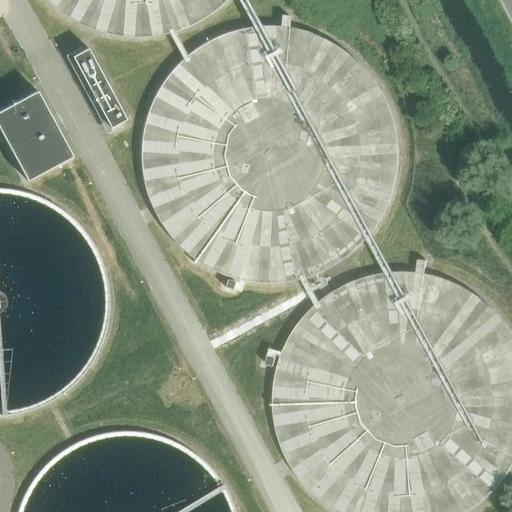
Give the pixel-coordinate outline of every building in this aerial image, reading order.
[(45,0),(62,14),(88,28),(126,37),(170,33),(203,19),(226,0),(45,0)] [(144,184),(156,214),(173,239),(196,259),(222,273),(260,282),(304,277),(338,263),(363,243),(381,220),(394,192),(399,165),(399,136),(391,105),(379,82),(365,64),(344,46),(318,32),(294,25),(273,23),(249,24),(223,31),(196,46),(175,64),(160,83),(146,112),(140,147),(144,184)] [(110,127),(126,119),(88,48),(72,56),(110,127)] [(0,131),(26,180),(72,156),(37,91),(0,110),(0,131)] [(0,412),(28,408),(56,394),(78,375),(95,349),(104,320),(105,286),(96,256),(80,230),(60,211),(37,198),(4,190),(0,190),(0,412)] [(274,430),(286,460),(303,484),(326,504),(340,511),(459,511),(468,509),(493,488),(511,465),(511,463),(511,333),(509,327),(495,309),(474,291),(448,277),(424,270),(403,268),(379,270),(353,277),(326,291),(305,309),(290,328),(276,358),(270,393),(274,430)] [(234,511),(230,497),(214,472),(193,452),(171,440),(138,431),(106,433),(74,444),(45,467),(27,493),(20,511),(234,511)]
